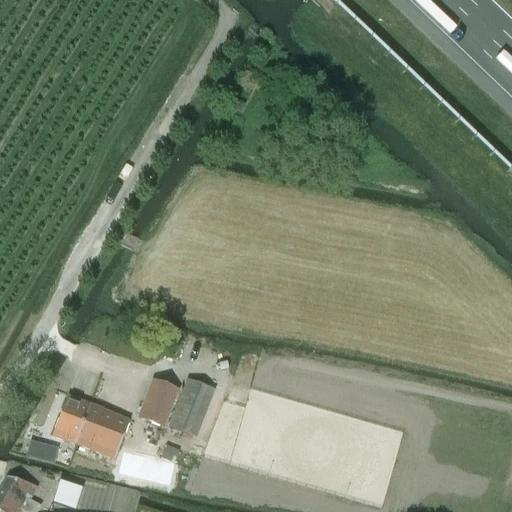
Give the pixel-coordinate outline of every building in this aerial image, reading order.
[(168,427),(196,438),(213,392),(186,382),(168,427)] [(163,430),(177,392),(152,383),(137,420),(163,430)] [(78,435),(90,406),(66,398),(51,437),(77,447),(81,436),(78,435)] [(91,407),(90,406),(78,435),(81,436),(77,447),(113,461),(128,423),(91,407)] [(29,442),(25,459),(54,466),(58,450),(29,442)] [(150,482),(155,463),(121,454),(116,473),(150,482)] [(15,467),(11,478),(34,485),(38,474),(15,467)] [(36,488),(6,479),(0,489),(0,511),(20,511),(21,510),(24,511),(35,511),(38,508),(28,502),(36,488)] [(59,482),(52,504),(75,511),(82,489),(59,482)]
